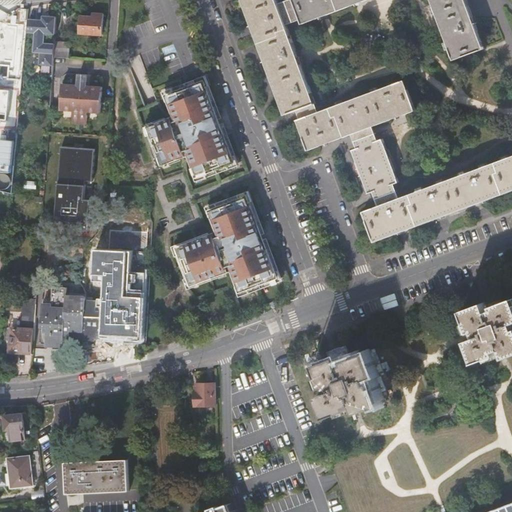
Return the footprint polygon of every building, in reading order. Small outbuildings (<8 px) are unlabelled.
[(350,142),(351,145),(386,132),(385,129),(384,126),(422,112),(409,77),(322,109),(294,33),(298,31),(286,0),(241,0),(286,122),(297,118),(311,153),(349,139),(350,142)] [(286,0),(298,31),(299,31),(380,0),(427,0),(452,66),(487,53),(467,0),(286,0)] [(103,14),(93,13),(93,17),(89,17),(81,16),(80,33),(102,35),(103,14)] [(36,19),(35,20),(29,20),(28,33),(34,34),(33,53),(39,53),(38,65),(53,66),(54,57),(55,44),(44,43),(45,35),(55,35),(57,17),(50,17),(46,20),(46,21),(41,20),(42,19),(36,19)] [(0,119),(7,120),(16,24),(0,22),(0,119)] [(54,57),(68,58),(69,42),(55,41),(54,57)] [(143,122),(161,171),(188,162),(197,186),(244,169),(209,73),(161,90),(169,113),(143,122)] [(78,74),(78,84),(87,84),(87,74),(78,74)] [(59,133),(98,135),(101,85),(87,84),(78,84),(63,83),(59,133)] [(511,155),(408,193),(386,132),(351,145),(373,207),(362,211),(375,245),(511,194),(511,155)] [(16,139),(0,137),(0,170),(14,171),(16,139)] [(96,148),(62,146),(56,228),(90,230),(96,148)] [(251,190),(207,206),(215,230),(174,245),(191,291),(233,275),(242,299),(285,283),(251,190)] [(100,280),(107,281),(108,271),(119,272),(120,259),(117,259),(118,254),(126,254),(127,242),(116,241),(116,232),(100,231),(100,240),(91,239),(90,252),(94,252),(94,257),(85,257),(84,270),(92,271),(91,280),(100,280)] [(96,295),(95,304),(95,305),(107,306),(107,305),(107,281),(100,280),(101,295),(96,295)] [(511,290),(455,312),(478,371),(511,358),(511,290)] [(130,307),(107,305),(107,306),(95,305),(95,304),(87,303),(87,299),(63,297),(62,309),(50,309),(50,305),(39,304),(38,326),(41,327),(41,332),(45,332),(44,344),(62,345),(63,335),(67,335),(67,338),(93,340),(93,334),(100,334),(99,347),(119,349),(119,342),(133,343),(135,320),(129,319),(130,307)] [(34,318),(35,299),(22,298),(21,317),(34,318)] [(273,302),(264,305),(266,311),(275,308),(273,302)] [(33,354),(35,330),(13,328),(11,352),(33,354)] [(367,344),(309,364),(331,425),(391,403),(367,344)] [(199,390),(196,390),(196,405),(216,405),(215,385),(199,385),(199,390)] [(24,414),(5,416),(7,430),(11,429),(12,442),(27,440),(24,414)] [(31,457),(10,460),(13,488),(35,485),(31,457)] [(67,494),(131,491),(130,459),(65,463),(67,494)] [(240,511),(234,495),(229,496),(192,510),(193,511),(240,511)] [(511,511),(511,500),(479,511),(511,511)]
